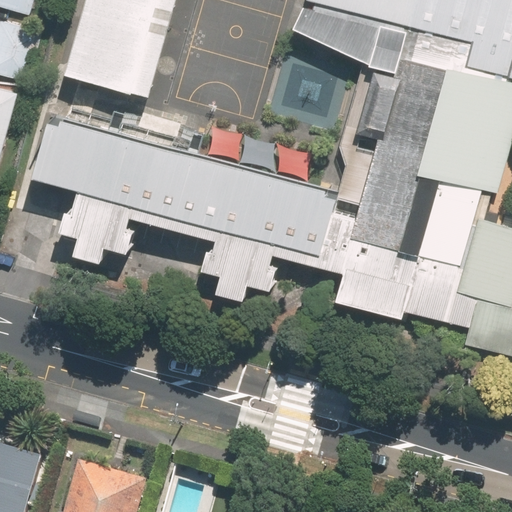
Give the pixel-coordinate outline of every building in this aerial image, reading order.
[(38,0),(0,0),(36,10),(38,0)] [(511,0),(309,0),(300,34),(363,52),(325,182),(57,105),(37,172),(86,187),(70,242),(127,258),(142,206),(222,230),(207,282),(263,298),(276,254),(347,274),(338,304),(511,354),(511,222),(487,215),(511,129),(511,0)] [(98,0),(80,64),(164,89),(190,0),(98,0)] [(30,58),(28,22),(5,16),(0,34),(0,67),(26,74),(30,58)] [(34,81),(0,71),(0,170),(9,173),(34,81)] [(0,511),(34,511),(50,455),(4,443),(0,458),(0,511)] [(145,511),(155,479),(87,460),(72,511),(145,511)]
